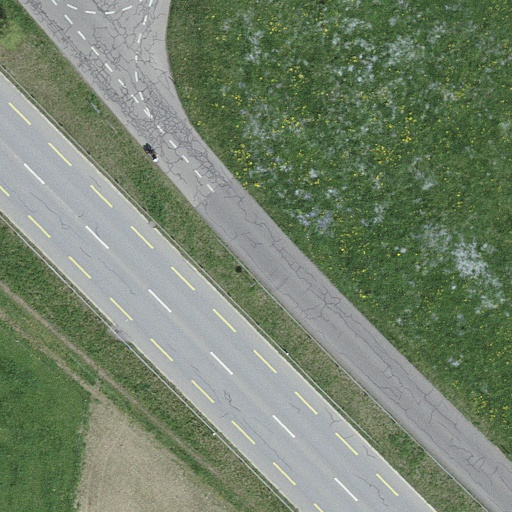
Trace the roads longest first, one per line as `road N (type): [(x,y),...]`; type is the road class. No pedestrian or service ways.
road 1 (unclassified): [(155,89),(297,281),(511,496)]
road 2 (primary): [(0,155),(369,511)]
